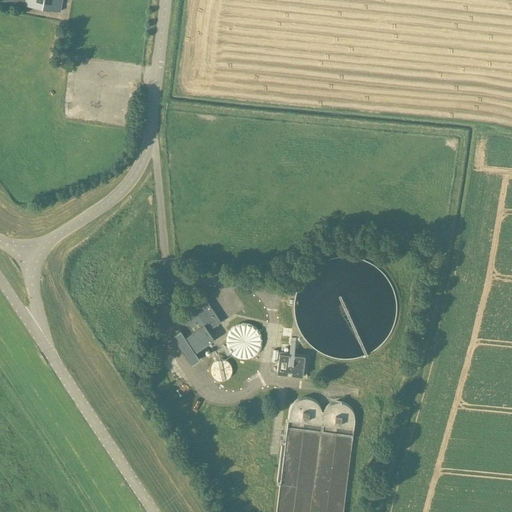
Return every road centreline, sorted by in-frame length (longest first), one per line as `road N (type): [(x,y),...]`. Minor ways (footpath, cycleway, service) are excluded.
road 1 (tertiary): [(166,0),(148,147),(134,175),(122,192),(27,252)]
road 2 (unknown): [(148,147),(160,180),(167,342),(186,376),(213,395)]
road 3 (unclassified): [(155,511),(41,337)]
